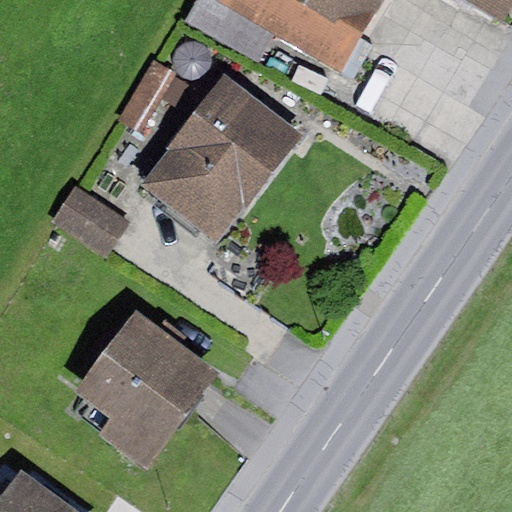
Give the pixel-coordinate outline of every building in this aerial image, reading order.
[(511,0),(202,0),(340,82),(389,0),(443,0),(509,38),(511,32),(511,0)] [(155,65),(118,127),(140,140),(177,79),(155,65)] [(301,145),(226,87),(142,196),(217,254),(301,145)] [(77,192),(54,228),(107,263),(130,227),(77,192)] [(219,384),(136,324),(78,403),(114,428),(101,445),(149,480),(219,384)] [(63,511),(23,482),(0,511),(63,511)]
